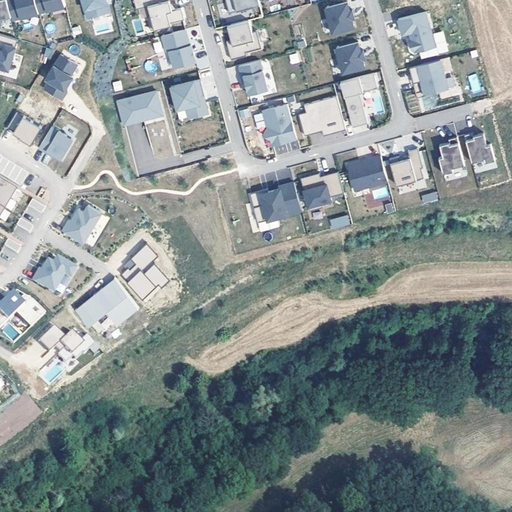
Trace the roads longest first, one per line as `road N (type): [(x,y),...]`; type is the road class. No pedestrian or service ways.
road 1 (residential): [(198,0),(238,154),(248,166),(264,169),(407,129)]
road 2 (residential): [(0,281),(17,269),(58,198),(44,171),(0,145)]
road 3 (residential): [(407,129),(372,0)]
